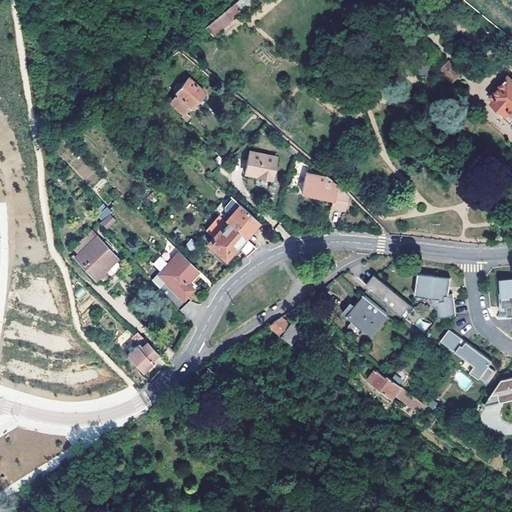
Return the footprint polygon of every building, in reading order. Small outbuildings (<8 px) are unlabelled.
[(441,73),(454,84),(462,73),(450,63),(441,73)] [(145,77),(153,84),(162,76),(155,69),(145,77)] [(511,112),(511,78),(494,98),(498,101),(495,104),(509,115),(511,112)] [(171,101),(183,112),(181,114),(187,120),(193,114),(187,109),(191,104),(193,106),(203,95),(187,80),(177,91),(178,92),(171,101)] [(288,147),(296,154),(299,150),(291,144),(288,147)] [(250,147),(244,172),(270,179),(276,154),(250,147)] [(333,200),(331,207),(344,211),(348,194),(333,180),(307,172),(302,190),(333,200)] [(109,193),(115,199),(119,195),(114,189),(109,193)] [(227,218),(245,234),(260,218),(235,197),(231,194),(226,200),(224,199),(216,208),(227,218)] [(104,228),(116,222),(112,215),(101,221),(104,228)] [(245,234),(227,218),(208,238),(226,255),(234,247),(239,252),(242,248),(248,254),(258,245),(245,234)] [(107,268),(112,272),(121,262),(97,237),(76,259),(96,279),(107,268)] [(185,297),(194,287),(188,281),(200,268),(181,250),(167,264),(159,256),(153,262),(162,271),(169,278),(167,279),(185,297)] [(100,283),(112,272),(107,268),(96,279),(100,283)] [(160,273),(167,279),(169,278),(162,271),(160,273)] [(378,272),(368,284),(414,323),(424,311),(378,272)] [(430,295),(433,295),(435,306),(439,305),(441,316),(458,314),(455,292),(450,292),(451,289),(447,288),(448,285),(450,285),(450,284),(450,283),(450,282),(450,281),(449,280),(449,279),(448,278),(447,278),(446,278),(445,278),(445,276),(439,276),(439,275),(419,273),(417,295),(430,296),(430,295)] [(452,276),(439,275),(439,276),(445,276),(445,278),(446,278),(447,278),(448,278),(449,279),(449,280),(450,281),(450,282),(450,283),(450,284),(450,285),(448,285),(447,288),(451,289),(452,276)] [(511,275),(501,276),(502,304),(507,304),(507,314),(511,313),(511,275)] [(367,326),(374,332),(390,313),(368,295),(360,305),(356,302),(349,310),(352,312),(367,326)] [(367,326),(352,312),(350,314),(360,323),(354,330),(359,335),(367,326)] [(307,327),(296,319),(294,321),(285,314),(270,324),(294,343),(307,327)] [(450,327),(441,339),(454,349),(463,337),(450,327)] [(463,337),(454,349),(456,351),(461,344),(463,345),(467,341),(463,337)] [(141,342),(129,353),(144,369),(160,352),(149,341),(144,346),(141,342)] [(461,344),(456,351),(474,365),(469,371),(478,379),(492,361),(467,341),(463,345),(461,344)] [(397,393),(403,385),(390,374),(388,376),(378,367),(369,377),(394,397),(397,393)] [(511,375),(504,378),(486,403),(511,397),(511,395),(511,375)] [(429,404),(403,385),(397,393),(422,413),(429,404)]
